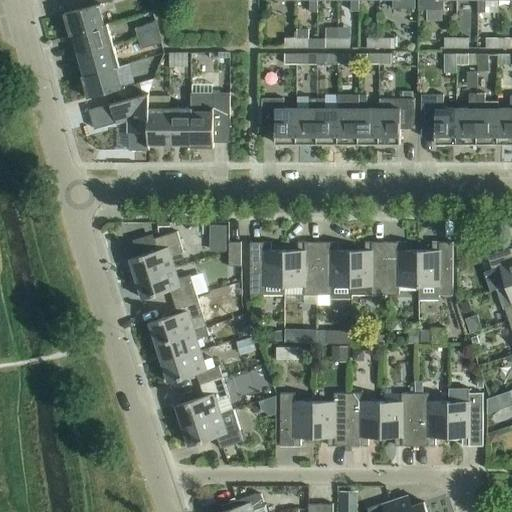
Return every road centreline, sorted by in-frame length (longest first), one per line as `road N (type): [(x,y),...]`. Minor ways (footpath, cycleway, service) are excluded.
road 1 (residential): [(71,196),(511,189)]
road 2 (residential): [(162,489),(205,477),(435,476),(462,481),(465,511)]
road 3 (residential): [(162,489),(71,196)]
road 4 (residential): [(71,196),(19,0)]
